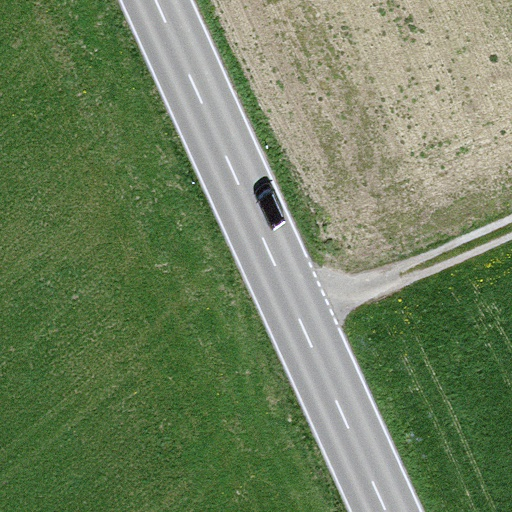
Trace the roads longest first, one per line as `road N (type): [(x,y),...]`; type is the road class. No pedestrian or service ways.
road 1 (secondary): [(384,511),(153,0)]
road 2 (track): [(299,322),(511,226)]
